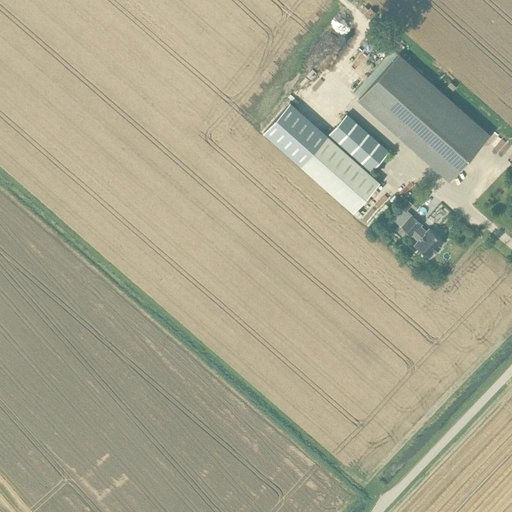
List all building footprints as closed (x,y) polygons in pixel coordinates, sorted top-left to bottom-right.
[(371,18),(376,12),(371,7),(365,14),(371,18)] [(450,179),(490,134),(399,54),(393,48),(353,93),(359,99),(450,179)] [(280,113),(263,132),(275,142),(300,165),(353,212),(380,181),(328,134),(290,101),(280,113)] [(371,169),(386,153),(388,150),(347,114),(330,132),(371,169)] [(426,231),(420,226),(422,224),(412,215),(402,226),(412,235),(414,233),(420,238),(415,244),(429,257),(435,250),(436,252),(440,247),(439,246),(444,240),(430,228),(426,231)]
